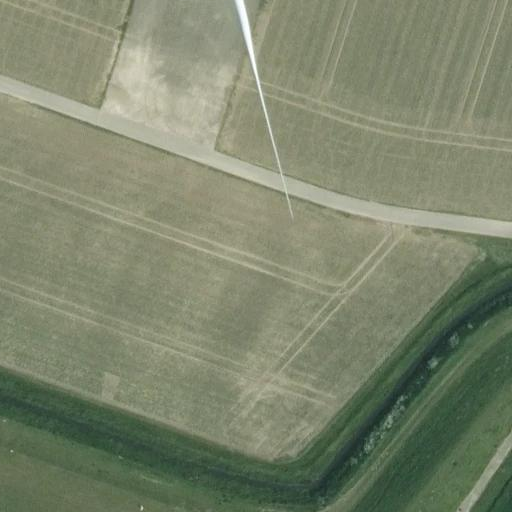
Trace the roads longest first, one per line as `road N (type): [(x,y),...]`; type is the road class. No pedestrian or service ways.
road 1 (track): [(0,372),(228,452),(289,461),(309,450),(511,232)]
road 2 (track): [(256,511),(0,423)]
road 3 (track): [(343,511),(474,347),(511,320)]
road 4 (track): [(511,405),(424,511)]
